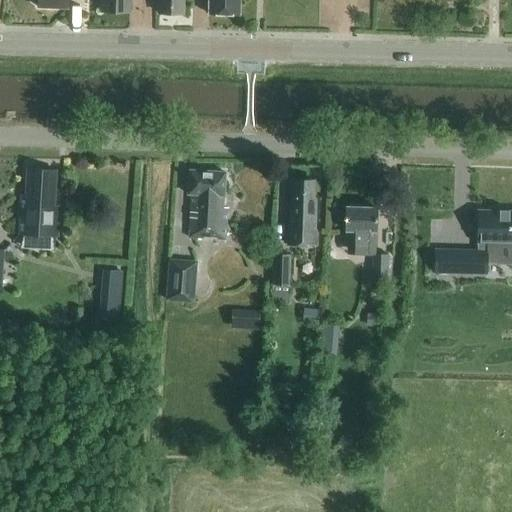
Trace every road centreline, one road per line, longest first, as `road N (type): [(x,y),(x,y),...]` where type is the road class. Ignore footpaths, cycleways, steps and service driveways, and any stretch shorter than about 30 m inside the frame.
road 1 (residential): [(511,157),(0,138)]
road 2 (tertiary): [(511,59),(0,46)]
